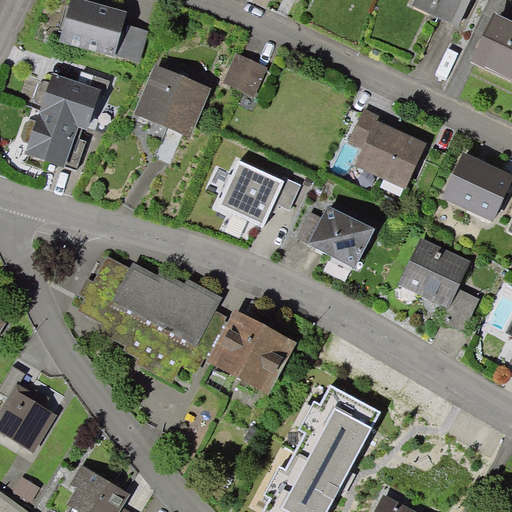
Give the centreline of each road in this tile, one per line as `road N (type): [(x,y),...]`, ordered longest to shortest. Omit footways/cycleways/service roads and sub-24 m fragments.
road 1 (residential): [(8,194),(183,250),(342,319),(511,415)]
road 2 (residential): [(186,511),(76,371),(10,233),(8,194)]
road 3 (residential): [(184,0),(317,43),(511,133)]
